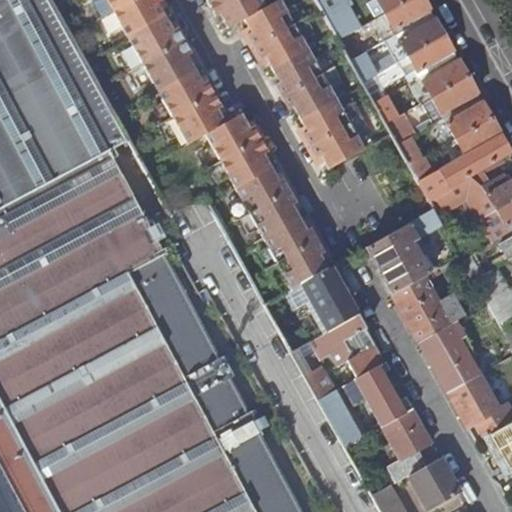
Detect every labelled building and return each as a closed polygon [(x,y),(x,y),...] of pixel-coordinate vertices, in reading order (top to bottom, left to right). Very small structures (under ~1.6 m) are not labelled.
[(129,141),(50,0),(0,0),(0,511),(298,511),(108,153),(129,141)] [(295,289),(327,271),(320,258),(324,256),(310,231),(306,233),(292,208),(296,206),(283,181),(278,184),(263,157),(268,155),(254,129),(249,132),(241,117),(225,126),(217,112),(222,110),(207,84),(203,86),(187,59),(192,56),(177,30),(173,33),(158,5),(162,3),(160,0),(104,0),(95,5),(110,31),(121,25),(136,52),(125,59),(139,85),(151,78),(166,106),(155,112),(169,138),(181,132),(189,146),(206,136),(213,148),(201,155),(219,186),(230,179),(241,198),(232,203),(249,234),(258,229),(269,248),(260,253),(278,285),(286,280),(292,290),(295,289)] [(207,0),(217,17),(222,14),(230,29),(245,20),(252,33),(248,36),(261,61),(266,58),(280,83),(276,85),(289,110),(294,108),(308,133),(304,136),(318,160),(322,158),(329,171),(365,150),(360,141),(369,136),(352,105),(343,111),(332,91),(341,86),(324,55),(315,60),(304,41),(313,36),(295,5),(286,10),(281,0),(267,8),(262,0),(207,0)] [(315,0),(326,19),(350,6),(347,0),(315,0)] [(386,15),(411,0),(376,0),(376,1),(370,7),(377,19),(386,15)] [(394,30),(431,10),(425,0),(411,0),(386,15),(394,30)] [(361,28),(350,6),(326,19),(338,40),(347,35),(361,28)] [(397,35),(434,15),(431,10),(394,30),(397,35)] [(362,82),(445,35),(434,15),(397,35),(387,41),(397,58),(377,69),(367,52),(358,57),(350,61),(362,82)] [(387,41),(397,35),(394,30),(386,15),(377,19),(376,20),(387,41)] [(358,57),(347,35),(338,40),(350,61),(358,57)] [(411,82),(457,56),(445,35),(362,82),(373,103),(387,95),(382,86),(406,73),(411,82)] [(432,98),(469,78),(457,56),(411,82),(409,83),(422,104),(432,98)] [(441,115),(478,94),(469,78),(432,98),(441,115)] [(387,95),(373,103),(385,124),(399,116),(387,95)] [(434,124),(444,119),(441,115),(432,98),(422,104),(434,124)] [(455,140),(492,119),(484,104),(447,124),(455,140)] [(399,116),(385,124),(397,145),(426,129),(422,123),(411,128),(403,114),(399,116)] [(445,145),(455,140),(447,124),(444,119),(434,124),(434,125),(445,145)] [(485,170),(511,154),(492,119),(455,140),(465,156),(454,162),(440,170),(451,189),(485,170)] [(465,156),(455,140),(445,145),(454,162),(465,156)] [(417,161),(409,166),(415,177),(423,172),(417,161)] [(511,203),(511,181),(510,183),(507,178),(502,182),(500,179),(492,183),(485,170),(451,189),(452,190),(430,202),(438,215),(468,200),(481,221),(487,218),(498,211),(511,203)] [(508,227),(511,224),(511,203),(498,211),(508,227)] [(500,239),(511,232),(508,227),(498,211),(487,218),(500,239)] [(404,227),(367,248),(393,294),(424,277),(431,273),(404,227)] [(508,262),(511,260),(511,259),(511,231),(511,232),(500,239),(496,241),(508,262)] [(470,274),(474,281),(483,276),(471,256),(462,262),(469,274),(470,274)] [(487,303),(504,293),(492,271),(483,276),(474,281),(487,303)] [(424,277),(393,294),(421,343),(457,322),(466,318),(453,294),(438,303),(424,277)] [(292,290),(284,295),(297,318),(308,313),(295,289),(292,290)] [(511,317),(511,305),(504,293),(487,303),(499,325),(511,317)] [(284,295),(265,306),(292,353),(312,342),(324,335),(310,311),(308,313),(297,318),(284,295)] [(359,315),(351,299),(337,308),(345,323),(359,315)] [(359,315),(345,323),(324,335),(312,342),(322,361),(331,356),(338,368),(348,363),(357,380),(358,379),(386,364),(377,346),(368,351),(359,335),(368,330),(359,315)] [(511,317),(499,325),(511,348),(511,317)] [(449,393),(479,377),(459,342),(465,338),(457,322),(421,343),(449,393)] [(377,346),(368,330),(359,335),(368,351),(377,346)] [(390,370),(386,364),(358,379),(365,392),(377,414),(375,416),(382,429),(405,416),(398,403),(382,376),(390,370)] [(307,381),(318,401),(334,392),(323,372),(307,381)] [(498,411),(479,377),(449,393),(468,428),(480,421),(489,436),(511,423),(511,414),(507,406),(498,411)] [(365,392),(358,379),(357,380),(352,382),(359,396),(365,392)] [(318,401),(334,429),(350,420),(335,392),(334,392),(318,401)] [(406,399),(398,403),(405,416),(413,412),(406,399)] [(431,444),(413,412),(405,416),(382,429),(400,460),(386,468),(395,485),(408,477),(422,470),(413,454),(431,444)] [(334,429),(345,448),(361,440),(350,420),(334,429)] [(511,468),(511,423),(489,436),(509,471),(511,468)] [(440,460),(422,470),(408,477),(428,511),(460,495),(440,460)] [(372,497),(380,511),(386,511),(400,505),(391,487),(372,497)]
